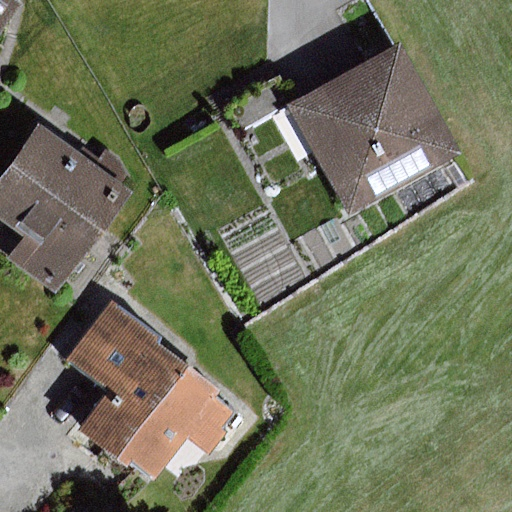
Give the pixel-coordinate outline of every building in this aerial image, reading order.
[(0,0),(0,35),(22,7),(12,0),(0,0)] [(403,45),(290,106),(350,216),(463,154),(403,45)] [(280,73),(224,101),(238,128),(294,100),(280,73)] [(128,203),(31,134),(0,177),(0,224),(23,240),(7,263),(59,300),(128,203)] [(164,341),(114,303),(68,361),(111,394),(81,433),(128,469),(133,463),(157,481),(189,441),(210,457),(228,434),(223,430),(236,414),(218,400),(223,393),(161,345),(164,341)]
